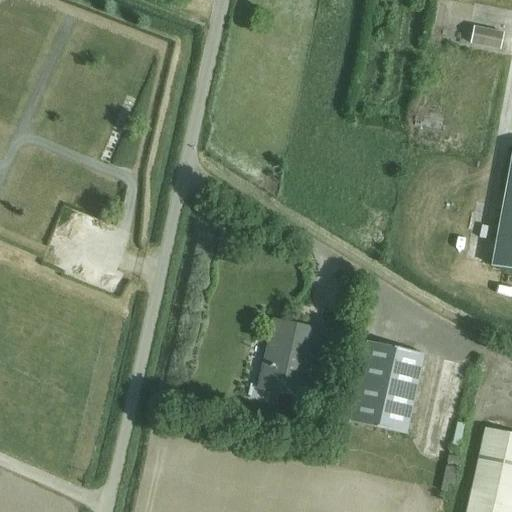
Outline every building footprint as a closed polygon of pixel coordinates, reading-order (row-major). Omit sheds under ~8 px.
[(470,44),(500,50),(503,34),(473,28),(470,44)] [(423,117),(421,127),(442,131),(444,122),(423,117)] [(511,151),(491,265),(511,269),(511,151)] [(315,360),(321,332),(295,326),(294,331),(287,329),(288,325),(273,321),(267,348),(271,349),(268,364),(264,363),(259,384),(281,389),(280,393),(302,398),(310,359),(315,360)] [(406,434),(424,355),(367,342),(349,421),(406,434)] [(450,349),(431,441),(451,446),(471,353),(450,349)] [(511,511),(511,435),(485,430),(466,511),(511,511)] [(459,459),(448,456),(440,491),(447,492),(448,485),(453,486),(459,459)]
